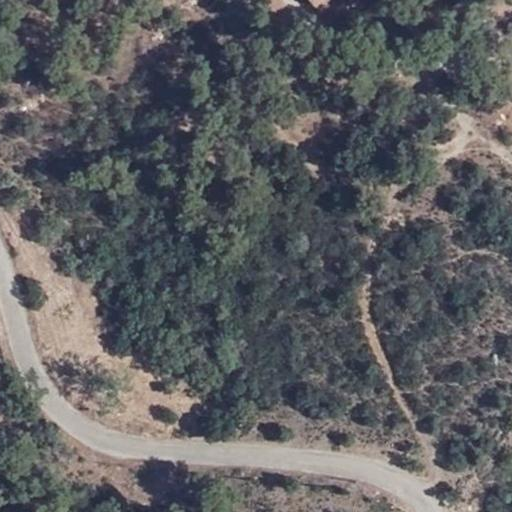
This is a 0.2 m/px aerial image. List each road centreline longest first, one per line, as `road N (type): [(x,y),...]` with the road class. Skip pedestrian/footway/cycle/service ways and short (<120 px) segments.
road 1 (tertiary): [(0,267),(36,375),(63,416),(82,428),(132,446),(371,468),(404,481),(435,511)]
road 2 (track): [(413,65),(468,122),(400,189),(367,284),(372,332),(432,462),(420,492)]
road 3 (residential): [(511,67),(367,65),(289,0)]
